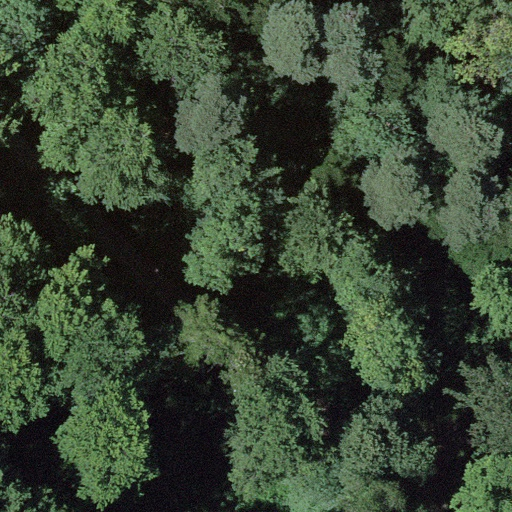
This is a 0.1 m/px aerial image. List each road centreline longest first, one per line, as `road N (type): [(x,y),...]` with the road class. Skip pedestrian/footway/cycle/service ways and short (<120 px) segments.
road 1 (track): [(0,146),(404,511)]
road 2 (track): [(344,457),(511,384)]
